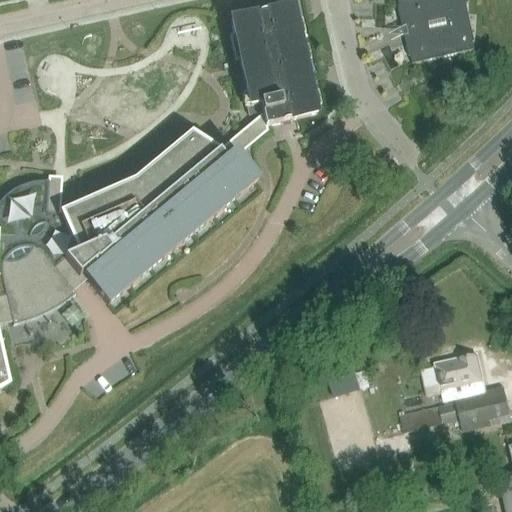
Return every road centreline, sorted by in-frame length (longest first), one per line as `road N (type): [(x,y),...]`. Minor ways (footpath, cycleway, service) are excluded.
road 1 (secondary): [(63,511),(446,205)]
road 2 (residential): [(408,158),(359,90),(337,0)]
road 3 (residential): [(0,27),(124,0)]
